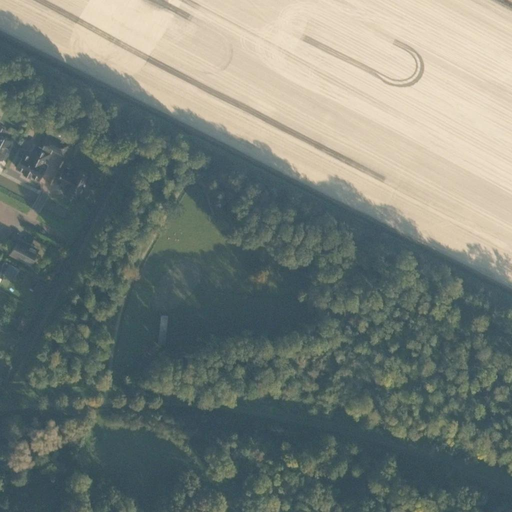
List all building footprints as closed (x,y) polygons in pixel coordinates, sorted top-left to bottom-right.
[(11,139),(2,134),(6,128),(0,124),(0,157),(1,158),(11,139)] [(17,165),(16,167),(24,171),(24,173),(29,176),(30,174),(39,179),(47,164),(44,163),(50,153),(48,152),(51,148),(63,154),(69,143),(50,134),(44,144),(46,145),(43,149),(33,144),(27,154),(24,152),(20,158),(19,157),(15,164),(17,165)] [(63,193),(77,199),(90,174),(77,167),(74,172),(63,167),(56,181),(67,186),(63,193)] [(37,249),(42,252),(46,246),(34,239),(30,245),(18,239),(10,253),(30,263),(37,249)] [(4,261),(1,266),(0,265),(0,270),(13,277),(17,269),(18,269),(4,261)] [(46,283),(38,279),(32,291),(40,295),(46,283)] [(307,298),(308,311),(316,311),(315,297),(307,298)] [(23,314),(18,325),(26,329),(31,318),(23,314)] [(160,346),(154,341),(147,350),(153,355),(160,346)]
